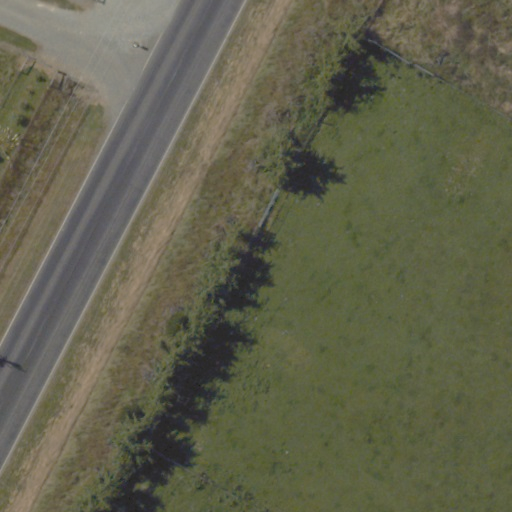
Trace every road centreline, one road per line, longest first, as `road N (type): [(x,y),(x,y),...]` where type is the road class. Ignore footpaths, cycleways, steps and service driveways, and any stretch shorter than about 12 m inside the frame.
road 1 (tertiary): [(203,0),(0,392)]
road 2 (track): [(0,16),(157,85)]
